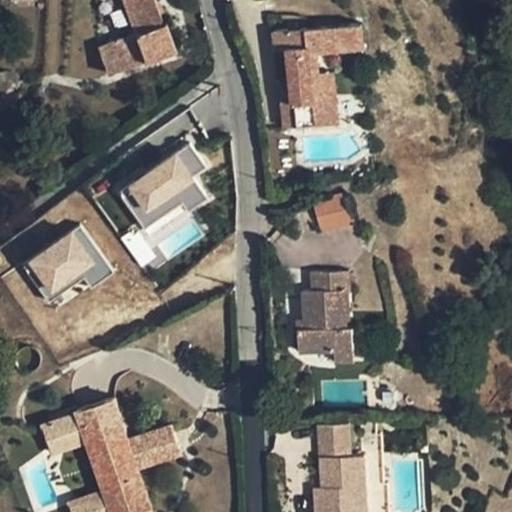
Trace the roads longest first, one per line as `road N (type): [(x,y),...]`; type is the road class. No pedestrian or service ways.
road 1 (residential): [(255,511),(245,164),(214,0)]
road 2 (unknown): [(250,388),(201,359),(162,350),(39,389)]
